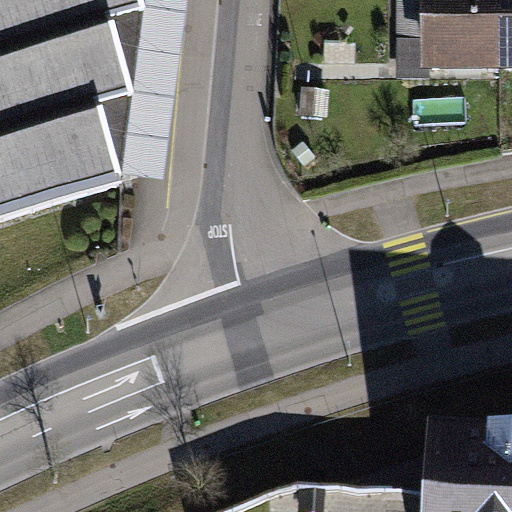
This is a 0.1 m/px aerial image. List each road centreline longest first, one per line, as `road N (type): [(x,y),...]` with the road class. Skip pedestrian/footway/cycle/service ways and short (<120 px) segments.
road 1 (residential): [(247,0),(234,236),(251,336)]
road 2 (secondary): [(0,438),(251,336)]
road 3 (secondary): [(251,336),(511,262)]
